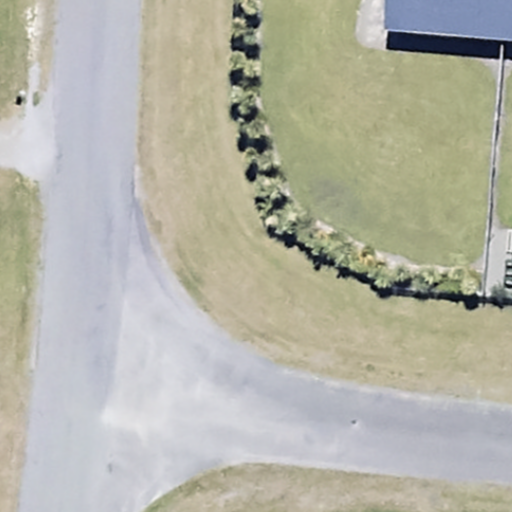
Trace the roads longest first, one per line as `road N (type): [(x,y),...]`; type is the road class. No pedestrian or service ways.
road 1 (residential): [(511,444),(107,400)]
road 2 (residential): [(107,400),(125,0)]
